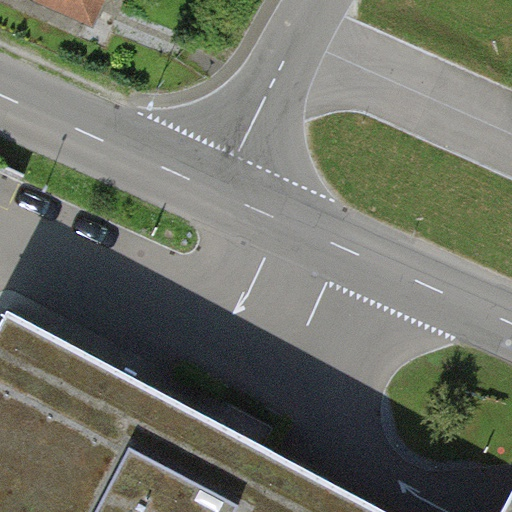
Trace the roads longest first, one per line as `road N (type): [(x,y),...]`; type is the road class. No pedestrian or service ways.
road 1 (secondary): [(221,195),(511,325)]
road 2 (secondary): [(0,96),(221,195)]
road 3 (unclassified): [(327,0),(284,63),(221,195)]
